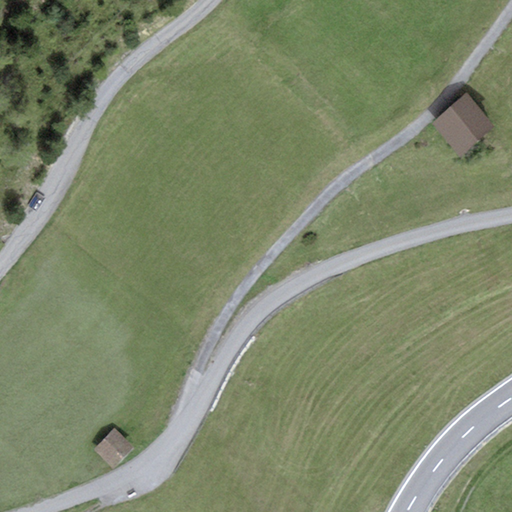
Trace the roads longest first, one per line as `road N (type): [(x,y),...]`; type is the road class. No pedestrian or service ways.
road 1 (unclassified): [(511,215),(334,265),(294,285),(259,310),(149,468),(33,511)]
road 2 (track): [(511,8),(440,103),(337,186),(250,279),(206,350),(200,401)]
road 3 (unclassified): [(0,269),(44,217),(118,79),(213,0)]
road 4 (secondary): [(511,399),(451,449),(409,511)]
